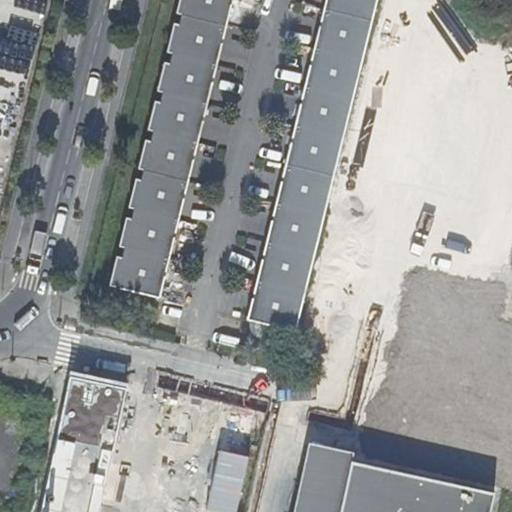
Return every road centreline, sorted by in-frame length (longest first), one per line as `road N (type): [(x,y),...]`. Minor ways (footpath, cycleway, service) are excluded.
road 1 (unclassified): [(0,331),(21,320),(32,297),(105,0)]
road 2 (unclassified): [(0,333),(277,394)]
